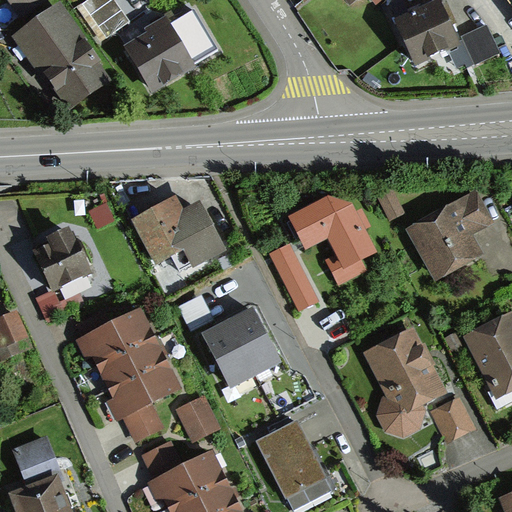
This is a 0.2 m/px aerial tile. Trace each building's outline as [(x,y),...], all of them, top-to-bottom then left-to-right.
[(55,0),(8,0),(30,30),(14,41),(41,79),(47,75),(72,111),(113,82),(55,0)] [(91,0),(111,35),(133,22),(120,0),(91,0)] [(437,2),(392,24),(414,70),(451,52),(459,48),(458,44),(437,2)] [(169,22),(124,47),(151,93),(195,68),(193,65),(216,51),(194,13),(171,26),(169,22)] [(458,44),(459,48),(451,52),(452,54),(459,69),(465,66),(466,70),(500,54),(487,27),(461,38),(463,42),(458,44)] [(394,188),(376,196),(389,224),(407,216),(394,188)] [(479,192),(407,230),(436,284),(486,258),(474,236),(496,225),(479,192)] [(179,193),(134,217),(158,261),(182,247),(193,266),(228,247),(201,197),(186,205),(179,193)] [(331,201),(290,220),(306,251),(330,239),(339,257),(329,262),(340,284),(365,272),(361,265),(376,257),(352,209),(331,201)] [(70,233),(47,244),(50,251),(37,257),(52,291),(54,295),(95,275),(79,241),(75,243),(70,233)] [(286,245),(267,256),(297,311),(316,301),(286,245)] [(58,304),(54,295),(52,291),(36,299),(49,325),(87,307),(81,293),(58,304)] [(195,333),(218,322),(205,297),(183,308),(195,333)] [(77,339),(89,366),(147,340),(135,313),(77,339)] [(252,374),(275,362),(249,314),(226,326),(252,374)] [(17,315),(0,323),(0,364),(33,349),(17,315)] [(511,315),(464,340),(496,402),(511,394),(511,315)] [(230,386),(252,374),(226,326),(204,338),(230,386)] [(415,330),(366,353),(389,397),(384,398),(378,417),(386,432),(402,439),(420,432),(427,415),(425,410),(448,399),(415,330)] [(89,366),(101,393),(159,367),(147,340),(89,366)] [(101,393),(113,420),(171,394),(159,367),(101,393)] [(210,393),(179,406),(193,440),(225,427),(210,393)] [(460,399),(432,414),(448,444),(476,430),(460,399)] [(157,405),(128,421),(139,441),(168,426),(157,405)] [(294,422),(254,442),(284,501),(324,481),(294,422)] [(28,491),(9,498),(14,511),(71,511),(60,483),(67,481),(50,438),(13,453),(28,491)] [(150,485),(163,511),(220,484),(207,457),(150,485)] [(163,511),(162,511),(230,511),(233,510),(220,484),(163,511)] [(511,511),(511,496),(498,502),(501,511),(511,511)]
